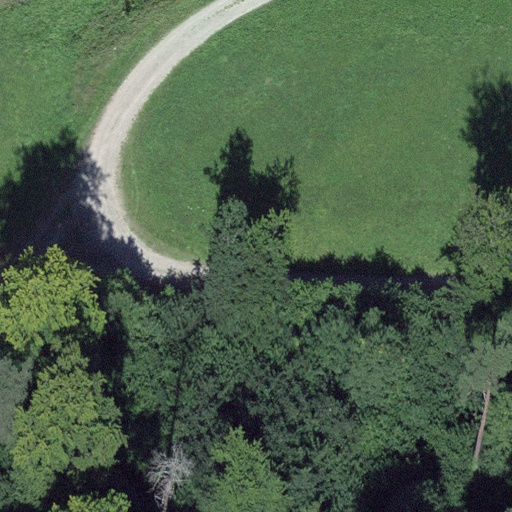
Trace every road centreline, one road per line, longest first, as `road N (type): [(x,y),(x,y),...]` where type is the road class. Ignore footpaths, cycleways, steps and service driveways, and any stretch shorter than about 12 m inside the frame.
road 1 (track): [(511,290),(252,291),(155,246),(112,167)]
road 2 (track): [(112,167),(118,113),(153,46),(236,0)]
